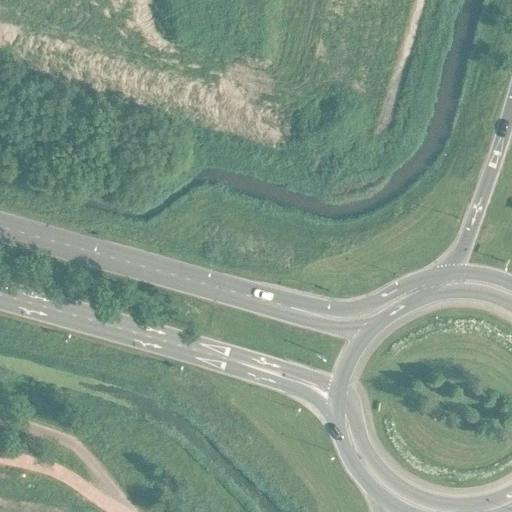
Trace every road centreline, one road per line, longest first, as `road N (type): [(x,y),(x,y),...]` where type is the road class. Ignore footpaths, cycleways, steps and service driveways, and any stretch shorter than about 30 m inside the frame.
road 1 (secondary): [(274,302),(0,220)]
road 2 (secondary): [(0,294),(221,356)]
road 3 (secondary): [(511,89),(471,226),(449,271)]
road 4 (secondary): [(449,271),(347,308),(274,302)]
road 5 (secondary): [(336,385),(385,476),(420,496),(456,503)]
road 6 (secondary): [(221,356),(239,372),(296,389),(336,412)]
